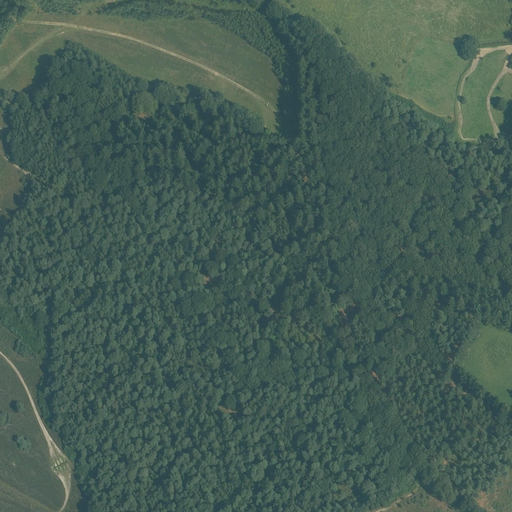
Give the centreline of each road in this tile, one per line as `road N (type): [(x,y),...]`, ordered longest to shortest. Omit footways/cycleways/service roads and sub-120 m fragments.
road 1 (track): [(460,511),(424,484),(344,354),(321,165),(295,162)]
road 2 (track): [(295,162),(281,125),(235,82),(144,43),(8,19)]
road 3 (track): [(295,162),(224,193),(145,181),(0,277)]
road 4 (track): [(83,511),(76,474),(37,406),(40,358),(0,319)]
road 5 (track): [(321,165),(314,59),(272,0)]
road 6 (track): [(60,511),(64,469),(24,382),(0,353)]
road 7 (track): [(122,190),(74,193),(0,150)]
